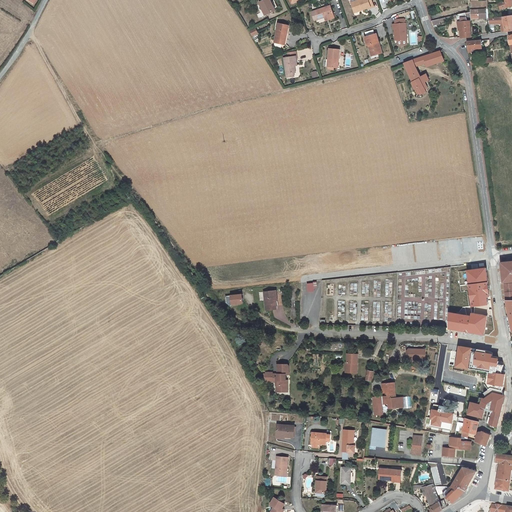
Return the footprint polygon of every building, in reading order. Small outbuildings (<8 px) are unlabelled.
[(270,0),(265,0),(259,3),(266,15),(276,10),(270,0)] [(360,0),(351,3),(354,12),(363,9),(363,10),(371,7),(369,2),(372,1),(372,0),(360,0)] [(501,9),(511,6),(511,0),(505,0),(505,2),(499,4),(501,9)] [(466,13),(468,21),(470,21),(472,19),(487,18),(487,10),(488,10),(488,5),(488,1),(479,2),(472,3),(471,3),(472,10),(472,12),(470,12),(466,13)] [(318,20),(325,18),(328,17),(329,20),(335,18),(329,2),(323,4),(325,8),(315,11),(316,12),(312,13),(314,21),(318,19),(318,20)] [(468,21),(466,13),(457,15),(457,18),(458,22),(460,22),(468,21)] [(472,37),(470,21),(468,21),(460,22),(460,23),(458,23),(459,30),(461,30),(462,38),(472,37)] [(288,31),(288,30),(288,29),(289,26),(279,23),(275,43),(282,44),(283,40),(285,41),(286,34),(287,34),(287,33),(288,33),(288,32),(288,31)] [(407,40),(406,23),(405,23),(395,24),(393,24),(393,28),(395,28),(395,35),(397,35),(397,41),(407,40)] [(378,54),(382,53),(380,46),(379,46),(378,43),(379,42),(376,34),(365,37),(368,46),(369,46),(371,54),(377,53),(378,54)] [(482,49),(481,41),(468,42),(468,43),(468,48),(469,53),(475,52),(475,51),(479,50),(479,49),(482,49)] [(330,49),(328,67),(335,68),(338,68),(340,68),(341,60),(339,60),(340,50),(330,49)] [(445,61),(440,51),(427,56),(429,61),(426,64),(427,67),(445,61)] [(295,52),(288,53),(289,57),(284,58),(286,74),(294,73),(296,73),(295,66),(294,64),(297,64),(296,56),(295,52)] [(413,61),(416,67),(426,64),(429,61),(427,56),(413,61)] [(405,64),(413,82),(416,89),(418,88),(421,94),(421,95),(426,92),(425,90),(427,89),(428,88),(429,88),(430,89),(431,88),(428,83),(425,76),(420,78),(419,77),(417,74),(415,70),(416,67),(413,61),(405,64)] [(420,78),(425,76),(428,83),(429,82),(425,73),(420,76),(419,73),(417,74),(419,77),(420,78)] [(511,260),(501,262),(503,282),(511,281),(511,260)] [(316,291),(316,282),(307,283),(307,292),(316,291)] [(274,291),(264,292),(266,310),(277,309),(276,301),(276,297),(274,297),(274,291)] [(242,294),(226,296),(227,304),(230,306),(231,304),(243,303),(242,294)] [(455,348),(447,347),(445,360),(449,361),(457,362),(458,363),(464,364),(475,366),(477,352),(455,348)] [(426,348),(407,348),(406,357),(426,358),(426,348)] [(346,372),(355,372),(356,363),(358,363),(359,354),(348,353),(347,362),(346,362),(346,372)] [(276,384),(276,393),(284,393),(284,387),(286,387),(286,381),(286,375),(289,376),(289,367),(287,365),(278,365),(277,375),(277,378),(276,378),(276,384)] [(480,384),(483,383),(483,382),(484,377),(485,373),(475,371),(473,379),(478,378),(480,384)] [(374,399),(375,415),(383,414),(382,404),(389,404),(389,408),(404,407),(403,397),(395,398),(394,392),(396,391),(395,383),(382,384),(383,393),(388,393),(388,396),(377,397),(378,399),(374,399)] [(487,395),(486,397),(485,403),(490,404),(491,402),(495,403),(495,404),(496,404),(495,411),(501,413),(505,399),(487,395)] [(489,424),(498,427),(499,423),(501,413),(495,411),(496,404),(495,404),(495,403),(491,402),(490,404),(485,403),(483,412),(487,413),(486,418),(491,419),(489,424)] [(461,438),(466,439),(468,433),(476,435),(479,422),(465,419),(461,438)] [(278,425),(277,439),(285,439),(285,437),(294,438),(295,426),(278,425)] [(376,446),(376,444),(384,445),(386,430),(378,429),(373,428),(371,446),(376,446)] [(344,430),(342,452),(348,452),(355,453),(355,446),(353,446),(355,430),(344,430)] [(387,430),(386,430),(384,445),(376,444),(376,446),(385,447),(387,430)] [(484,446),(486,447),(491,435),(483,431),(482,432),(481,432),(480,432),(479,432),(478,433),(477,434),(477,435),(475,441),(476,441),(476,442),(477,442),(478,442),(478,443),(479,443),(484,445),(484,446)] [(326,435),(326,434),(323,434),(312,433),(311,444),(326,444),(326,441),(330,441),(330,435),(326,435)] [(411,434),(409,453),(418,454),(420,435),(411,434)] [(461,441),(461,438),(458,438),(450,436),(450,446),(460,447),(460,449),(471,450),(471,442),(461,441)] [(443,456),(455,457),(456,449),(456,448),(450,448),(443,447),(443,456)] [(511,450),(511,451),(510,455),(497,454),(496,462),(500,463),(511,464),(511,468),(511,469),(511,468),(511,450)] [(275,475),(287,476),(288,458),(277,457),(275,475)] [(511,468),(511,464),(500,463),(497,479),(511,480),(511,469),(511,468)] [(453,485),(451,488),(466,491),(469,487),(473,479),(477,471),(474,470),(464,467),(453,485)] [(350,484),(351,469),(342,468),(342,484),(350,484)] [(397,480),(401,480),(402,471),(380,469),(379,479),(393,480),(393,482),(397,482),(397,480)] [(323,478),(317,477),(316,493),(326,494),(327,478),(323,478)] [(496,489),(509,490),(511,480),(497,479),(496,489)] [(436,490),(435,487),(434,484),(430,485),(429,482),(427,483),(427,484),(421,486),(424,495),(426,494),(431,506),(432,506),(432,507),(440,502),(435,490),(436,490)] [(441,487),(435,487),(436,490),(439,495),(444,494),(448,489),(448,490),(451,488),(449,487),(441,487)] [(450,499),(454,503),(461,496),(466,491),(451,488),(448,490),(448,489),(444,494),(448,498),(446,499),(448,500),(450,499)] [(270,511),(281,511),(282,509),(285,504),(274,498),(270,504),(274,507),(270,511)] [(439,511),(443,509),(440,502),(432,507),(432,506),(431,506),(428,508),(431,511),(430,511),(439,511)]
